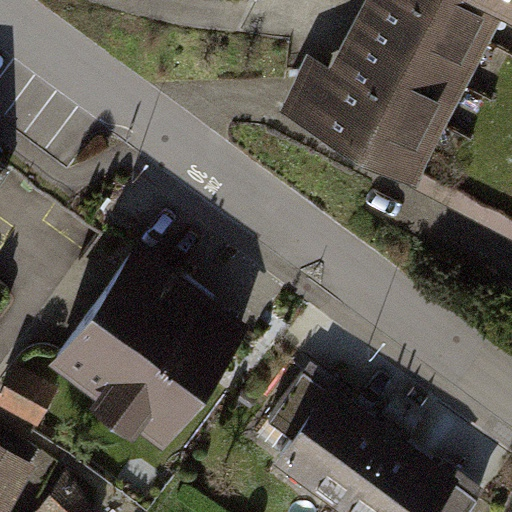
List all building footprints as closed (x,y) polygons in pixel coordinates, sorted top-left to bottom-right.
[(511,0),(367,0),(333,65),(311,55),(284,113),(419,183),(503,15),(511,19),(511,0)] [(164,430),(251,314),(135,229),(50,344),(91,375),(86,382),(133,416),(137,410),(164,430)] [(17,358),(0,391),(0,396),(39,416),(58,378),(17,358)] [(293,421),(275,446),(364,511),(459,511),(478,487),(457,472),(460,468),(312,359),(276,409),(293,421)] [(0,511),(4,511),(33,464),(0,446),(0,511)]
